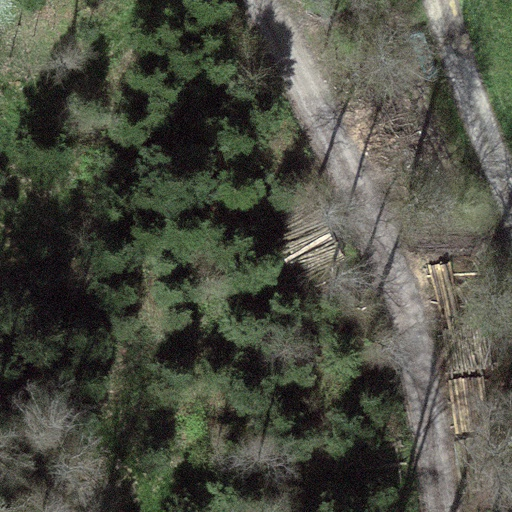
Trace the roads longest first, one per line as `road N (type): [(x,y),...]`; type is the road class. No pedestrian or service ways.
road 1 (track): [(255,0),(386,240),(412,326),(443,511)]
road 2 (track): [(511,193),(473,99),(446,0)]
road 3 (track): [(386,240),(511,241)]
